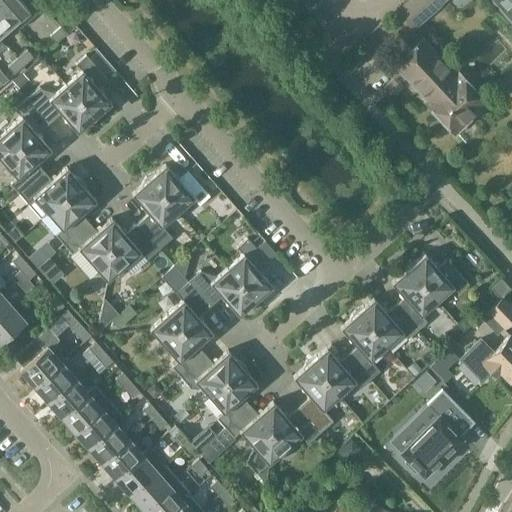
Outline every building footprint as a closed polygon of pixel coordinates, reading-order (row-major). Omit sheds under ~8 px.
[(0,0),(0,8),(19,30),(40,12),(29,0),(0,0)] [(511,0),(497,0),(511,16),(511,0)] [(0,8),(0,34),(10,25),(17,33),(19,30),(0,8)] [(50,35),(56,42),(67,33),(60,26),(50,35)] [(469,85),(470,84),(470,78),(466,75),(461,75),(460,76),(457,74),(455,76),(422,41),(400,62),(411,73),(408,76),(430,99),(427,101),(454,130),(484,102),(469,85)] [(27,49),(17,57),(24,64),(33,56),(27,49)] [(80,70),(65,84),(94,117),(111,102),(98,87),(107,79),(85,54),(75,63),(80,70)] [(24,64),(17,57),(8,66),(14,73),(24,64)] [(12,81),(17,87),(26,79),(21,73),(12,81)] [(39,86),(26,97),(48,122),(60,112),(77,132),(94,117),(65,84),(49,98),(39,86)] [(0,133),(0,152),(7,146),(30,148),(41,138),(36,133),(48,122),(26,97),(14,109),(20,116),(0,133)] [(10,183),(18,193),(43,171),(36,162),(51,149),(41,138),(30,148),(7,146),(0,152),(0,159),(16,177),(10,183)] [(164,163),(148,178),(177,212),(193,198),(199,204),(209,195),(187,170),(178,178),(164,163)] [(33,197),(47,213),(81,183),(66,166),(51,179),(43,171),(18,193),(27,202),(33,197)] [(148,213),(137,223),(159,248),(171,237),(161,226),(177,212),(148,178),(131,193),(148,213)] [(55,234),(63,244),(88,222),(80,213),(95,200),(81,183),(47,213),(61,229),(55,234)] [(78,248),(97,270),(108,260),(109,237),(120,228),(111,217),(96,230),(88,222),(63,244),(71,254),(78,248)] [(108,260),(97,270),(106,281),(139,252),(146,259),(159,248),(137,223),(125,233),(120,228),(109,237),(108,260)] [(5,232),(13,241),(19,236),(12,227),(5,232)] [(0,233),(0,232),(0,246),(1,248),(8,242),(0,233)] [(242,253),(226,267),(255,300),(272,286),(259,271),(268,262),(267,260),(276,252),(264,239),(255,247),(246,237),(236,246),(242,253)] [(28,258),(36,267),(38,266),(45,259),(37,250),(28,258)] [(424,252),(407,267),(437,301),(452,287),(458,293),(468,284),(446,259),(437,267),(424,252)] [(12,260),(20,269),(27,263),(19,254),(12,260)] [(38,266),(51,281),(62,272),(48,257),(45,259),(38,266)] [(27,263),(20,269),(28,279),(35,273),(27,263)] [(200,270),(187,281),(209,306),(221,295),(239,315),(255,300),(226,267),(216,275),(202,272),(200,270)] [(407,267),(390,282),(403,296),(395,304),(417,329),(426,321),(421,315),(437,301),(407,267)] [(490,287),(500,298),(510,288),(501,278),(490,287)] [(181,299),(148,328),(158,339),(169,329),(192,331),(202,321),(198,316),(209,306),(187,281),(175,292),(181,299)] [(0,313),(11,304),(0,292),(0,313)] [(48,302),(56,312),(63,305),(55,296),(48,302)] [(373,297),(356,312),(385,345),(401,332),(407,338),(417,329),(395,304),(386,312),(373,297)] [(488,311),(504,328),(511,320),(511,306),(502,297),(488,311)] [(116,303),(104,314),(103,320),(106,323),(122,309),(116,303)] [(11,304),(0,313),(0,342),(25,321),(11,304)] [(59,315),(68,325),(75,318),(67,309),(59,315)] [(83,318),(89,325),(97,318),(97,315),(92,310),(83,318)] [(356,312),(339,327),(356,346),(348,354),(370,379),(379,370),(369,359),(385,345),(356,312)] [(169,329),(158,339),(177,361),(171,366),(179,376),(205,354),(197,345),(212,332),(202,321),(192,331),(169,329)] [(19,369),(33,385),(61,361),(52,351),(58,338),(48,326),(34,338),(14,356),(23,366),(19,369)] [(479,358),(475,362),(475,368),(481,374),(487,375),(491,371),(496,376),(499,373),(509,383),(511,379),(511,337),(509,335),(493,350),(480,337),(469,348),(479,358)] [(88,348),(97,357),(104,350),(96,341),(88,348)] [(326,346),(309,361),(338,395),(354,381),(360,387),(370,379),(348,354),(339,361),(326,346)] [(205,354),(179,376),(188,386),(190,388),(198,388),(200,386),(208,396),(242,366),(227,349),(212,362),(205,354)] [(104,350),(97,357),(105,366),(113,360),(104,350)] [(33,385),(47,400),(74,376),(61,361),(33,385)] [(309,361),(292,376),(309,396),(298,406),(320,431),(332,420),(323,409),(338,395),(309,361)] [(242,366),(208,396),(222,412),(216,417),(224,427),(249,405),(242,396),(257,383),(242,366)] [(116,378),(124,387),(131,381),(123,371),(116,378)] [(434,381),(425,371),(416,379),(426,389),(434,381)] [(47,400),(60,416),(87,392),(87,391),(74,376),(47,400)] [(131,381),(124,387),(133,397),(140,390),(131,381)] [(437,415),(400,452),(406,458),(403,461),(414,472),(417,469),(424,476),(462,438),(459,435),(474,421),(434,381),(426,389),(424,391),(431,398),(426,403),(437,415)] [(60,416),(74,431),(109,400),(95,385),(87,391),(87,392),(60,416)] [(74,431),(87,446),(114,422),(115,422),(122,416),(109,400),(74,431)] [(249,405),(224,427),(233,437),(239,431),(253,447),(245,460),(263,480),(266,477),(268,464),(259,453),(269,444),(271,421),(281,411),(272,400),(257,414),(249,405)] [(143,408),(151,418),(158,412),(149,402),(143,408)] [(269,444),(259,453),(268,464),(301,435),(307,442),(320,431),(298,406),(286,416),(281,411),(271,421),(269,444)] [(158,412),(151,418),(160,427),(167,421),(158,412)] [(87,446),(101,461),(128,438),(115,422),(114,422),(87,446)] [(173,436),(182,447),(189,441),(180,430),(173,436)] [(198,449),(199,450),(208,442),(199,432),(190,440),(198,449)] [(101,461),(115,477),(149,446),(141,453),(128,438),(101,461)] [(208,442),(199,450),(208,461),(222,449),(213,438),(208,442)] [(190,455),(198,449),(190,440),(189,441),(182,447),(190,455)] [(115,477),(128,492),(155,468),(156,469),(163,463),(161,460),(162,458),(153,448),(152,449),(149,446),(115,477)] [(192,465),(200,474),(207,467),(199,458),(192,465)] [(128,492),(141,507),(168,484),(156,469),(155,468),(128,492)] [(210,485),(218,495),(225,489),(217,479),(210,485)] [(141,507),(145,511),(167,511),(182,499),(168,484),(141,507)] [(225,489),(218,495),(226,504),(233,499),(225,489)] [(167,511),(198,511),(202,509),(188,494),(182,499),(167,511)] [(388,511),(372,503),(367,511),(388,511)]
